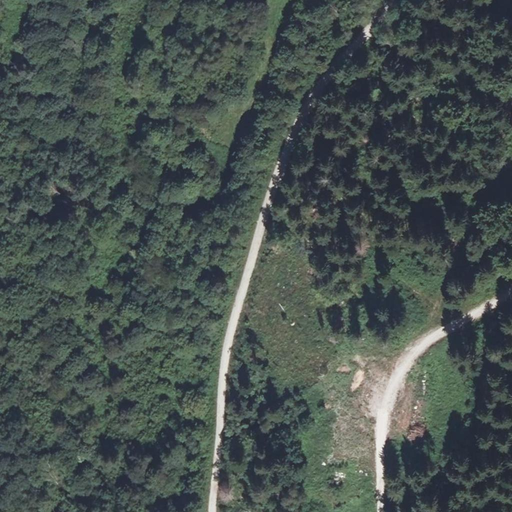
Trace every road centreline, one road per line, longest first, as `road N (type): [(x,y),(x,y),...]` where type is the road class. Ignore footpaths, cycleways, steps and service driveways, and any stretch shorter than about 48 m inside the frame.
road 1 (unclassified): [(395,0),(305,106),(265,196),(222,380),(213,511)]
road 2 (track): [(380,511),(377,439),(385,395),(413,349),(511,287)]
